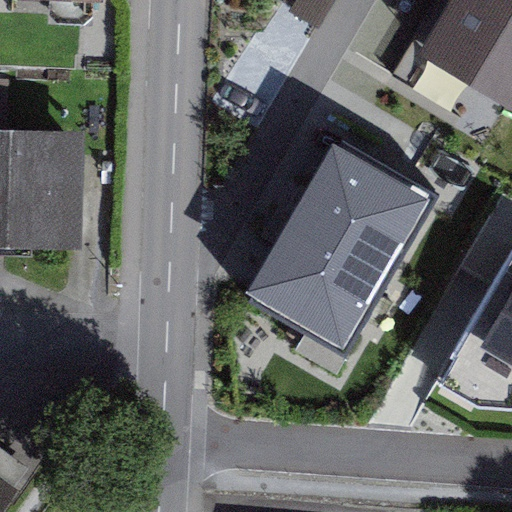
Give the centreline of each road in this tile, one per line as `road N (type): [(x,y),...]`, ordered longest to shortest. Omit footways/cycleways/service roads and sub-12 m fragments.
road 1 (residential): [(160,445),(511,465)]
road 2 (residential): [(172,213),(209,212),(229,199),(353,0)]
road 3 (tertiary): [(184,0),(172,213)]
road 4 (residential): [(164,402),(110,405),(17,511)]
road 5 (tertiary): [(172,213),(164,402)]
